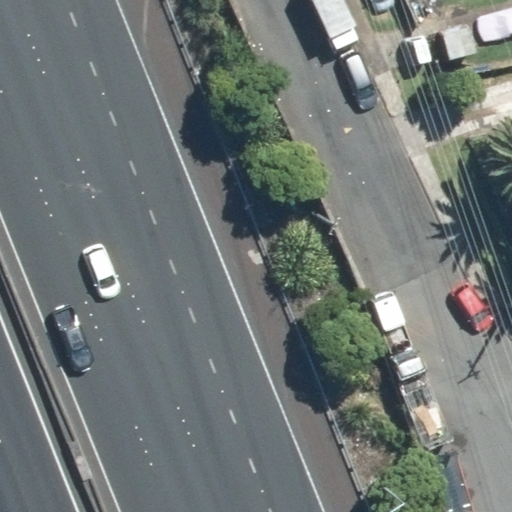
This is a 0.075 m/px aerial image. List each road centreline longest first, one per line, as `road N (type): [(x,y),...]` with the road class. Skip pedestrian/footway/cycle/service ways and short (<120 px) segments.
road 1 (residential): [(290,0),(407,256),(511,444)]
road 2 (motorway): [(0,87),(170,511)]
